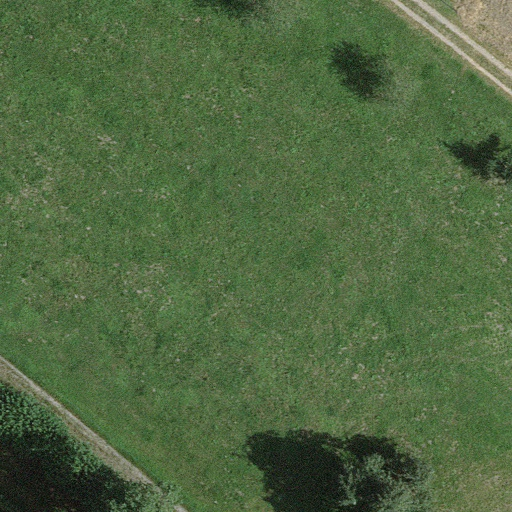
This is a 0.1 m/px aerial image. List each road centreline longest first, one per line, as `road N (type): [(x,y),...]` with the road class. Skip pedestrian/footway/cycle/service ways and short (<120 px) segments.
road 1 (track): [(166,511),(0,376)]
road 2 (track): [(395,0),(511,91)]
